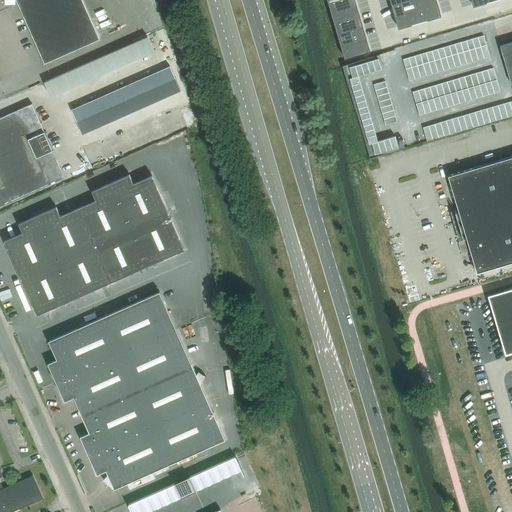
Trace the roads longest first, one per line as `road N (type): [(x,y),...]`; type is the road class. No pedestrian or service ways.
road 1 (primary): [(401,511),(248,0)]
road 2 (primary): [(223,0),(372,511)]
road 3 (unknown): [(0,231),(162,163),(182,185),(199,237),(188,266),(5,345)]
road 4 (unclassified): [(79,511),(0,332)]
